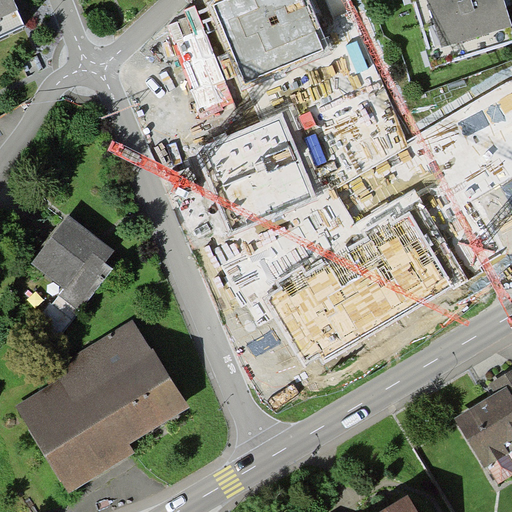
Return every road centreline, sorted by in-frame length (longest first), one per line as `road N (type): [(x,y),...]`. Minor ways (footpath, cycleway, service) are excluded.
road 1 (residential): [(90,66),(105,82),(270,457)]
road 2 (secondary): [(270,457),(511,315)]
road 3 (residential): [(0,153),(39,103),(90,66)]
